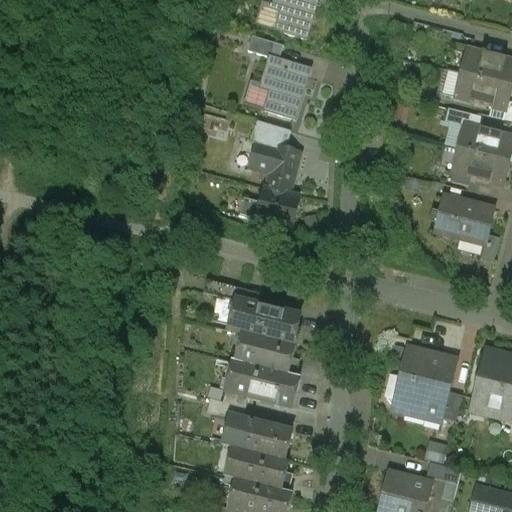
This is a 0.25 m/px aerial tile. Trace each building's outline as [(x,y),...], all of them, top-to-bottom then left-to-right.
[(275,0),(275,1),(285,4),(277,32),(308,41),(319,0),(275,0)] [(284,48),(253,39),(249,53),(270,59),(280,62),(284,48)] [(511,87),(511,63),(468,52),(461,76),(511,89),(511,87)] [(280,62),(270,59),(264,81),(273,83),(265,112),(295,121),(310,71),(280,62)] [(511,89),(461,76),(455,100),(505,113),(511,89)] [(483,120),(448,111),(445,124),(464,129),(464,127),(480,131),(483,120)] [(291,134),(256,124),(251,145),(256,146),(250,171),(270,176),(266,192),(289,198),(300,156),(286,152),(291,134)] [(511,139),(480,131),(464,127),(464,129),(458,152),(509,165),(511,151),(511,139)] [(509,165),(458,152),(452,177),(503,189),(509,165)] [(266,192),(265,192),(261,206),(244,201),(239,219),(256,223),(256,224),(291,232),(299,200),(289,198),(266,192)] [(494,211),(444,199),(435,235),(484,247),(485,247),(487,238),(494,211)] [(487,238),(485,247),(484,247),(481,262),(493,265),(499,241),(487,238)] [(259,296),(206,283),(203,296),(235,304),(235,303),(256,308),(259,296)] [(256,308),(235,303),(235,304),(228,332),(241,336),(296,349),(299,336),(295,335),(300,319),(256,308)] [(296,349),(241,336),(233,364),(295,380),(298,370),(287,367),(288,363),(292,364),(296,349)] [(456,363),(407,351),(400,380),(411,382),(404,410),(402,418),(440,427),(442,421),(448,395),(456,363)] [(511,361),(488,355),(476,403),(499,409),(497,416),(511,420),(511,361)] [(295,380),(233,364),(225,393),(249,399),(291,410),(299,381),(295,380)] [(400,380),(392,378),(386,401),(391,407),(404,410),(411,382),(400,380)] [(249,399),(225,393),(222,405),(245,410),(246,411),(249,399)] [(462,398),(448,395),(442,421),(456,424),(462,398)] [(222,405),(210,402),(207,414),(229,420),(230,419),(242,422),(245,410),(222,405)] [(132,404),(127,423),(137,425),(141,406),(132,404)] [(158,427),(158,409),(143,409),(143,427),(158,427)] [(242,422),(230,419),(229,420),(222,448),(232,451),(284,464),(291,435),(242,422)] [(284,464),(232,451),(224,480),(235,483),(236,482),(288,495),(291,484),(282,482),(283,475),(285,476),(288,465),(284,464)] [(461,473),(430,465),(426,479),(457,487),(461,473)] [(424,511),(431,486),(389,475),(380,511),(381,511),(424,511)] [(288,495),(236,482),(235,483),(228,511),(230,511),(287,511),(291,496),(288,495)] [(511,511),(511,499),(476,490),(470,511),(511,511)]
